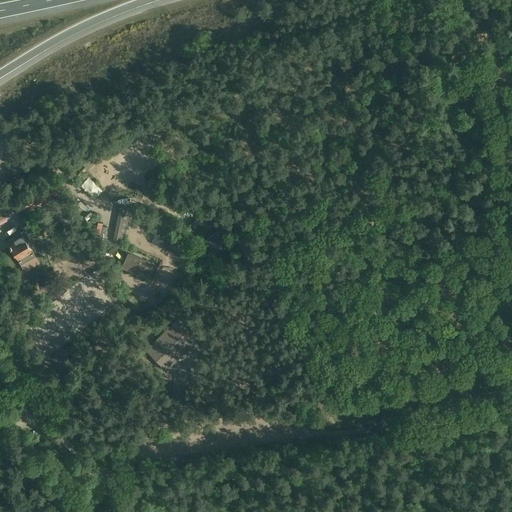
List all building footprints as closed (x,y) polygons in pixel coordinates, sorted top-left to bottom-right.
[(0,224),(34,206),(33,205),(41,200),(37,193),(29,197),(29,196),(0,211),(0,224)] [(131,208),(120,206),(112,242),(124,244),(131,208)] [(205,213),(191,224),(201,238),(216,227),(205,213)] [(218,230),(205,240),(215,252),(228,243),(218,230)] [(21,233),(6,242),(21,265),(36,255),(27,242),(31,239),(27,233),(23,236),(21,233)] [(156,265),(128,252),(121,268),(149,280),(156,265)] [(178,319),(147,350),(163,367),(182,348),(185,351),(197,339),(178,319)]
